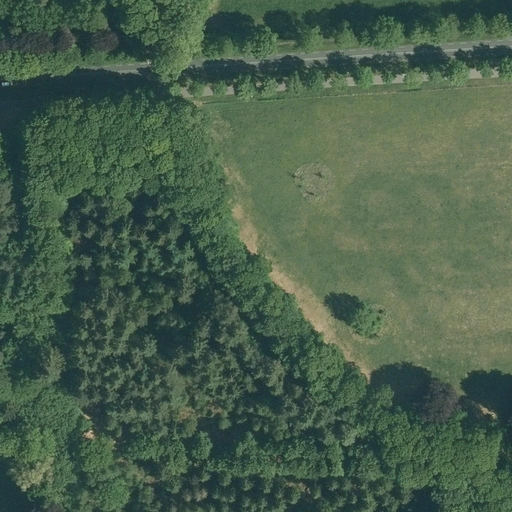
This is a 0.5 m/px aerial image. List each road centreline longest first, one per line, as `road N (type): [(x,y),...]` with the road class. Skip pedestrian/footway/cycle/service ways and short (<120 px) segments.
road 1 (track): [(155,96),(169,146),(218,244),(277,320),(446,457)]
road 2 (track): [(75,511),(75,455),(446,457)]
road 3 (primary): [(152,68),(511,44)]
road 4 (unclassified): [(155,96),(511,71)]
road 5 (track): [(51,102),(49,170),(75,455)]
